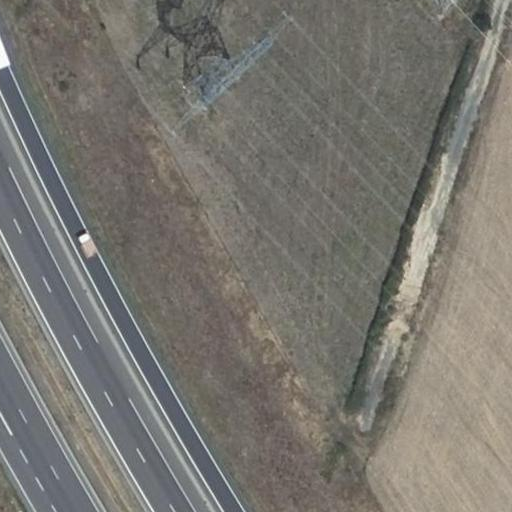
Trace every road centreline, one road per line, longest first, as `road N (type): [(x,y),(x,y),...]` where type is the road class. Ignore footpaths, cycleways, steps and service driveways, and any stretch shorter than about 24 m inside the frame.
road 1 (motorway): [(248,511),(0,55)]
road 2 (motorway): [(191,511),(0,176)]
